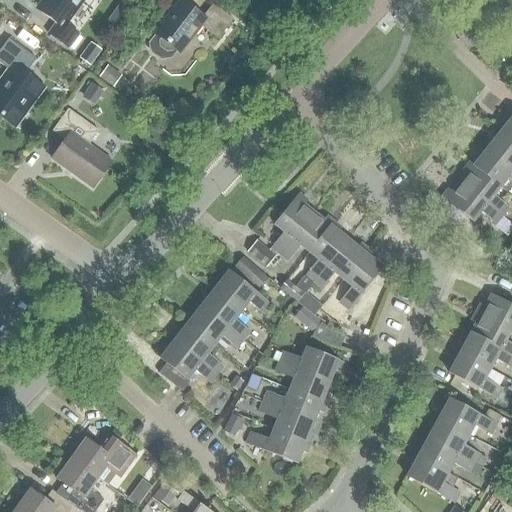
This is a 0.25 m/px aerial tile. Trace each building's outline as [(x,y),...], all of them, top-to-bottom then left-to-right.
[(41,0),(36,7),(55,21),(46,33),(66,48),(76,34),(64,26),(83,0),(41,0)] [(134,0),(114,0),(113,2),(129,14),(138,2),(134,0)] [(216,39),(231,20),(211,4),(201,18),(178,1),(153,34),(155,36),(149,44),(152,53),(159,59),(166,58),(173,49),(179,54),(200,27),(216,39)] [(7,39),(0,48),(0,65),(10,73),(0,86),(0,117),(10,125),(39,86),(23,75),(34,59),(7,39)] [(106,66),(98,78),(112,88),(120,76),(106,66)] [(94,104),(102,93),(90,85),(82,96),(94,104)] [(66,110),(51,131),(64,140),(50,159),(91,189),(109,163),(86,146),(96,132),(66,110)] [(511,116),(504,125),(500,122),(494,129),(511,142),(511,116)] [(511,142),(494,129),(489,136),(493,139),(485,149),(511,170),(511,142)] [(473,156),(467,163),(499,188),(506,178),(511,183),(511,170),(485,149),(477,159),(473,156)] [(466,173),(458,183),(500,217),(507,209),(492,197),(499,188),(467,163),(462,170),(466,173)] [(500,217),(458,183),(450,194),(446,190),(440,197),(471,222),(479,213),(494,225),(500,217)] [(278,255),(312,213),(302,205),(306,200),(298,195),(273,226),(283,234),(270,249),(278,255)] [(322,221),(312,213),(278,255),(286,262),(298,246),(307,254),(333,222),(326,217),(322,221)] [(312,283),(346,240),(336,232),(340,228),(333,222),(307,254),(316,261),(304,276),(312,283)] [(356,248),(346,240),(312,283),(320,289),(332,274),(341,281),(367,250),(360,244),(356,248)] [(246,253),(265,268),(274,257),(255,241),(246,253)] [(341,281),(350,288),(338,303),(346,310),(380,268),(370,260),(373,255),(367,250),(341,281)] [(257,270),(248,280),(258,289),(267,279),(257,270)] [(209,287),(240,312),(247,303),(263,315),(270,306),(227,272),(219,283),(214,280),(209,287)] [(286,280),(279,289),(283,292),(292,300),(296,303),(303,294),(295,288),(286,280)] [(233,321),(240,312),(209,287),(203,294),(207,297),(199,307),(242,341),(248,333),(233,321)] [(303,294),(296,303),(305,310),(313,300),(304,292),(303,294)] [(473,313),(509,332),(511,325),(511,308),(489,296),(483,308),(478,305),(473,313)] [(182,321),(213,346),(220,337),(236,349),(242,341),(199,307),(191,318),(187,314),(182,321)] [(293,318),(311,333),(319,323),(300,308),(293,318)] [(511,346),(503,342),(509,332),(473,313),(469,321),(474,324),(468,335),(511,358),(511,346)] [(206,355),(213,346),(182,321),(176,328),(180,332),(172,342),(215,375),(221,367),(206,355)] [(360,323),(356,335),(367,340),(372,328),(360,323)] [(457,343),(453,351),(488,370),(494,360),(511,369),(511,367),(511,358),(468,335),(462,346),(457,343)] [(215,375),(172,342),(164,352),(160,348),(154,356),(165,364),(157,374),(181,393),(188,383),(186,381),(193,371),(209,383),(215,375)] [(278,363),(328,383),(333,371),(338,373),(341,364),(304,349),(300,360),(282,353),(278,363)] [(488,370),(453,351),(449,359),(454,362),(447,374),(453,377),(468,385),(495,399),(500,390),(483,380),(488,370)] [(323,395),(328,383),(278,363),(274,372),(292,379),(288,390),(325,405),(328,397),(323,395)] [(250,375),(245,387),(255,392),(260,379),(250,375)] [(235,377),(228,385),(235,391),(242,382),(235,377)] [(453,377),(448,385),(463,393),(468,385),(453,377)] [(223,388),(218,395),(227,403),(233,396),(223,388)] [(262,403),(312,423),(316,411),(322,413),(325,405),(288,390),(283,401),(265,394),(262,403)] [(432,417),(467,436),(472,426),(490,435),(495,426),(447,400),(441,412),(436,409),(432,417)] [(307,435),(312,423),(262,403),(258,412),(276,420),(272,430),(309,446),(312,437),(307,435)] [(231,415),(223,431),(233,436),(241,421),(231,415)] [(461,446),(467,436),(432,417),(427,425),(432,428),(426,439),(474,464),(479,455),(461,446)] [(309,446),(272,430),(267,441),(249,434),(245,444),(295,464),(300,452),(305,454),(309,446)] [(104,485),(113,474),(119,478),(134,457),(106,436),(97,449),(84,440),(69,460),(96,479),(104,485)] [(415,447),(411,455),(446,474),(452,464),(469,473),(474,464),(426,439),(420,450),(415,447)] [(446,474),(411,455),(407,463),(412,466),(405,478),(453,503),(458,494),(441,484),(446,474)] [(94,511),(102,501),(88,490),(96,479),(69,460),(55,480),(65,487),(58,497),(76,510),(79,511),(94,511)] [(169,467),(176,474),(183,467),(176,460),(169,467)] [(28,490),(14,510),(16,511),(74,511),(76,510),(58,497),(50,491),(43,501),(28,490)] [(207,511),(200,506),(182,492),(176,501),(191,511),(207,511)] [(491,496),(482,508),(487,511),(490,511),(498,502),(491,496)]
